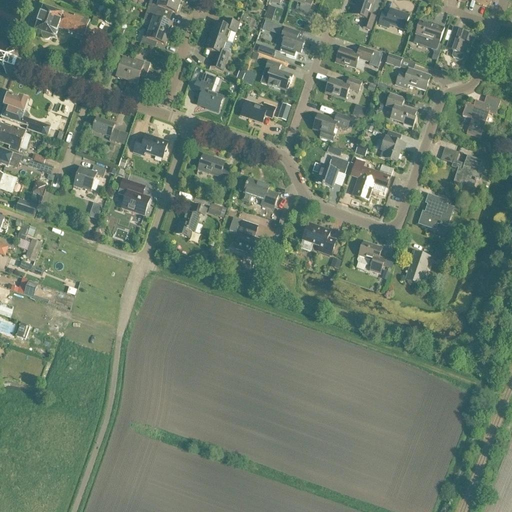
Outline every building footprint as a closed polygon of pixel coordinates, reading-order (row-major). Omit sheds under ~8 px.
[(180,5),(165,0),(160,0),(159,5),(155,3),(152,13),(163,17),(165,11),(177,15),(180,5)] [(292,0),(292,3),(297,5),(296,11),(299,12),(309,16),(314,2),(309,0),(292,0)] [(371,32),(375,19),(369,17),(375,1),(372,0),(358,0),(356,9),(355,9),(352,16),(366,21),(363,29),(371,32)] [(74,20),(44,9),(35,32),(41,34),(41,35),(42,37),(42,38),(42,39),(43,41),(44,41),(45,42),(47,42),(48,42),(50,42),(50,41),(52,40),(53,40),(54,38),(55,39),(59,29),(85,39),(90,23),(75,17),(74,20)] [(405,32),(410,18),(391,11),(389,17),(383,15),(379,27),(389,30),(390,27),(405,32)] [(163,17),(152,13),(148,23),(152,24),(150,30),(169,37),(173,27),(161,23),(163,17)] [(211,38),(227,44),(231,33),(236,35),(239,26),(226,21),(224,28),(215,25),(211,38)] [(439,46),(445,30),(438,27),(437,29),(420,23),(416,37),(413,45),(432,52),(434,56),(433,59),(438,60),(442,47),(439,46)] [(169,37),(150,30),(148,37),(144,35),(141,45),(152,49),(154,43),(166,47),(169,37)] [(285,30),(283,36),(281,40),(284,41),(280,54),(286,57),(286,58),(295,61),(297,55),(296,54),(297,53),(301,54),(305,43),(294,39),(296,34),(285,30)] [(453,52),(452,53),(454,54),(452,58),(453,60),(461,62),(463,61),(464,57),(465,58),(472,37),(459,33),(460,32),(454,30),(447,50),(453,52)] [(223,54),(227,44),(211,38),(206,52),(215,54),(210,69),(223,73),(229,56),(223,54)] [(370,65),(374,54),(360,49),(358,56),(341,50),(336,65),(345,68),(345,67),(356,71),(359,61),(370,65)] [(259,56),(253,54),(251,61),(257,63),(259,56)] [(117,80),(127,83),(133,64),(127,62),(129,58),(119,55),(115,67),(121,69),(117,80)] [(386,67),(400,71),(403,62),(389,57),(386,67)] [(140,66),(133,64),(127,83),(137,87),(141,76),(147,77),(151,66),(141,63),(140,66)] [(269,63),(266,71),(261,85),(286,93),(289,86),(290,86),(293,78),(279,73),(281,67),(269,63)] [(431,78),(409,71),(406,78),(399,75),(395,87),(407,91),(408,87),(425,93),(431,78)] [(245,76),(239,74),(236,82),(242,84),(245,76)] [(214,79),(205,76),(203,83),(198,82),(193,95),(201,98),(198,107),(210,111),(210,112),(218,115),(224,99),(209,94),(214,79)] [(359,94),(362,85),(349,80),(347,86),(330,80),(325,95),(345,102),(349,91),(359,94)] [(47,139),(51,129),(29,121),(30,118),(26,113),(29,104),(20,102),(21,99),(10,96),(9,100),(8,99),(4,110),(5,110),(2,120),(28,129),(27,132),(47,139)] [(414,120),(416,113),(402,109),(405,101),(390,96),(385,109),(393,111),(390,121),(404,125),(403,127),(413,130),(416,121),(414,120)] [(496,118),(501,103),(486,99),(484,105),(475,102),(473,108),(466,106),(462,118),(472,121),(467,136),(480,141),(486,124),(489,115),(496,118)] [(272,121),(276,109),(264,106),(263,109),(246,103),(241,118),(262,126),(265,119),(272,121)] [(366,119),(368,108),(356,106),(354,116),(366,119)] [(289,115),(280,111),(277,119),(287,122),(289,115)] [(336,128),(347,131),(351,120),(337,116),(335,122),(318,116),(313,131),(321,134),(320,139),(333,143),(335,138),(333,137),(336,128)] [(116,145),(120,133),(114,131),(115,127),(97,120),(93,133),(111,139),(110,143),(116,145)] [(0,126),(0,136),(27,146),(30,139),(28,138),(29,136),(26,135),(26,134),(11,128),(11,130),(0,126)] [(388,133),(385,143),(381,154),(382,154),(380,159),(397,165),(404,145),(400,144),(401,138),(388,133)] [(27,146),(0,136),(0,144),(10,149),(9,152),(18,155),(20,151),(25,153),(27,146)] [(163,161),(168,145),(146,137),(144,143),(138,141),(133,154),(144,158),(145,155),(163,161)] [(481,182),(487,164),(467,158),(464,166),(456,163),(459,155),(445,150),(441,162),(452,166),(451,169),(458,171),(453,185),(461,187),(462,186),(474,190),(477,180),(481,182)] [(43,167),(22,159),(0,151),(0,165),(1,165),(0,166),(9,170),(9,168),(18,171),(20,164),(28,168),(41,173),(43,167)] [(45,161),(36,157),(34,162),(44,166),(45,161)] [(226,186),(230,174),(223,171),(225,164),(203,157),(198,172),(219,179),(218,183),(226,186)] [(344,177),(349,165),(333,159),(329,169),(322,167),(315,185),(332,190),(338,174),(344,177)] [(353,198),(368,203),(372,191),(381,194),(382,191),(385,193),(390,179),(363,170),(364,165),(357,162),(351,178),(359,180),(353,198)] [(103,180),(106,172),(94,168),(92,174),(80,169),(73,188),(82,191),(83,190),(91,193),(97,177),(103,180)] [(17,182),(11,179),(0,175),(0,190),(12,195),(17,182)] [(144,218),(150,200),(143,198),(146,189),(123,181),(118,196),(126,199),(122,211),(144,218)] [(249,181),(244,196),(241,203),(249,205),(251,198),(263,202),(261,207),(273,211),(279,197),(268,193),(270,188),(249,181)] [(35,184),(34,194),(46,195),(47,185),(35,184)] [(448,229),(453,213),(444,210),(447,203),(429,197),(426,205),(431,207),(428,216),(423,214),(419,226),(436,232),(438,226),(448,229)] [(34,219),(38,208),(20,201),(16,213),(34,219)] [(204,218),(207,211),(194,207),(192,214),(195,215),(194,219),(186,216),(183,226),(180,224),(176,236),(189,240),(191,234),(195,235),(199,221),(199,220),(200,217),(204,218)] [(222,210),(211,207),(208,216),(220,219),(222,210)] [(258,228),(243,223),(234,220),(230,232),(241,236),(236,251),(248,255),(247,259),(255,262),(262,242),(254,240),(258,228)] [(331,258),(336,242),(328,240),(331,233),(308,225),(302,243),(319,249),(318,253),(331,258)] [(25,243),(30,229),(23,227),(18,240),(25,243)] [(35,264),(42,245),(31,242),(25,260),(35,264)] [(363,244),(359,258),(357,262),(358,265),(367,268),(369,262),(373,263),(370,273),(380,276),(385,261),(379,259),(382,250),(363,244)] [(0,246),(0,256),(1,257),(6,258),(9,249),(0,246)] [(450,258),(435,253),(433,260),(447,265),(450,258)] [(420,287),(430,259),(415,254),(405,282),(420,287)] [(340,270),(341,261),(334,260),(332,269),(340,270)] [(33,300),(38,286),(29,283),(24,296),(33,300)] [(0,316),(10,320),(14,310),(2,306),(0,310),(0,316)] [(26,342),(30,328),(21,325),(17,339),(26,342)]
